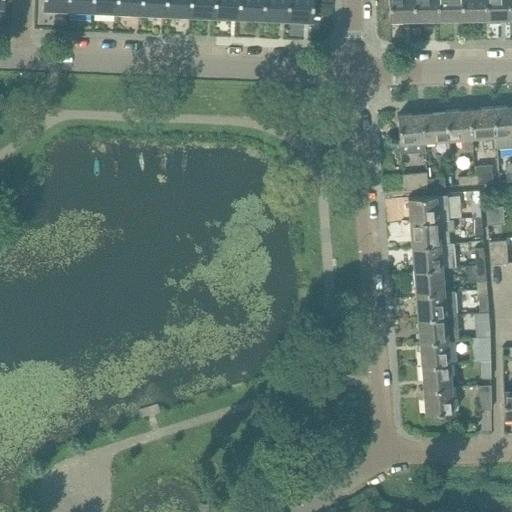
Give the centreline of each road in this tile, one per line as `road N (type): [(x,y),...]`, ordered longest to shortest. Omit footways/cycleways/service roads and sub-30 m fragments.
road 1 (residential): [(385,455),(355,75)]
road 2 (residential): [(355,75),(25,58)]
road 3 (residential): [(511,70),(355,75)]
road 4 (residential): [(385,455),(511,452)]
